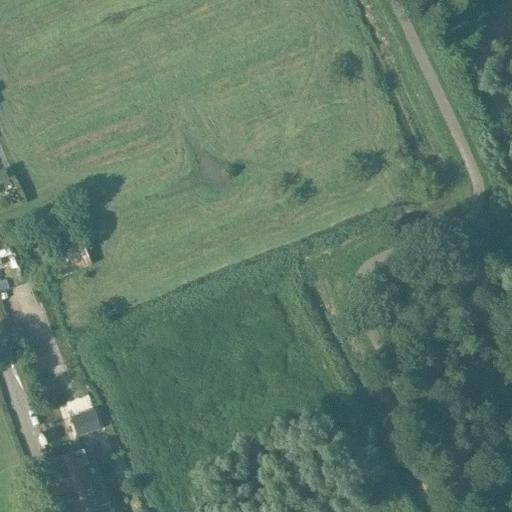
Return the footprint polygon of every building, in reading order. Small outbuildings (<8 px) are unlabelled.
[(51,244),(76,234),(64,208),(41,217),(51,244)] [(61,278),(91,265),(82,246),(53,259),(61,278)] [(79,438),(101,430),(95,410),(72,418),(79,438)] [(84,466),(86,465),(82,453),(55,461),(62,482),(87,474),(84,466)] [(87,474),(62,482),(72,511),(135,511),(115,455),(86,465),(84,466),(87,474)]
